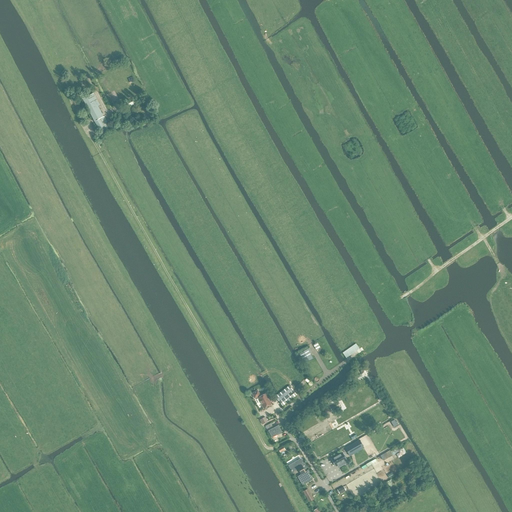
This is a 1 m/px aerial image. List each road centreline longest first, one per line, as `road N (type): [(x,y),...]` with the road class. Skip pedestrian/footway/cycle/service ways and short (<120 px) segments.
road 1 (track): [(292,438),(263,444),(70,100),(73,91),(92,89),(109,118)]
road 2 (track): [(511,217),(402,296)]
road 3 (residential): [(337,511),(281,424),(292,407)]
